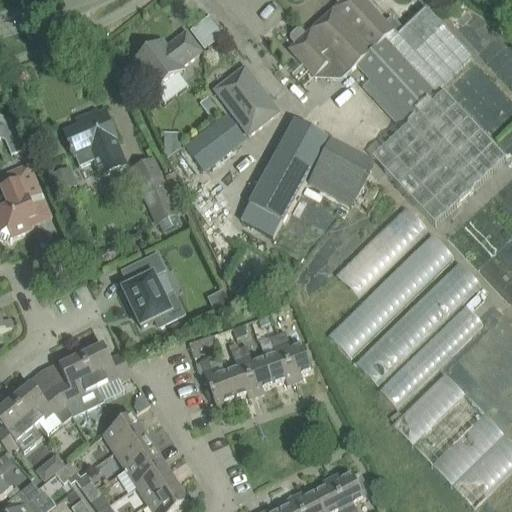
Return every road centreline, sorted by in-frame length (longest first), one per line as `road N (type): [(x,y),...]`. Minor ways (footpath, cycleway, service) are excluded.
road 1 (residential): [(223,511),(230,506),(150,363)]
road 2 (residential): [(45,343),(19,272),(64,253)]
